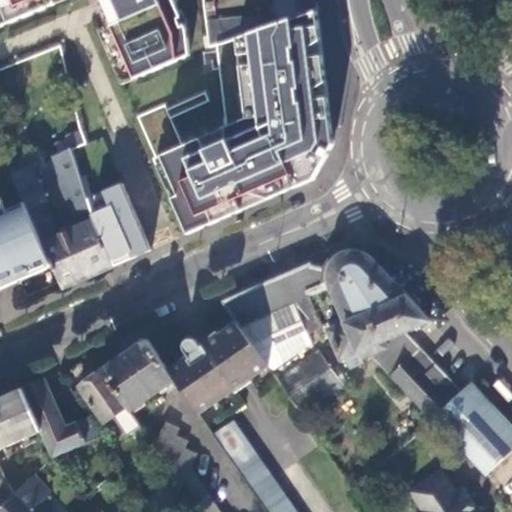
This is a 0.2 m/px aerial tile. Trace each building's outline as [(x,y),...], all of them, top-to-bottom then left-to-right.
[(0,0),(0,27),(55,4),(52,0),(99,0),(135,80),(189,56),(186,30),(184,25),(180,27),(177,19),(180,17),(172,0),(0,0)] [(216,0),(208,0),(211,17),(219,16),(216,0)] [(275,0),(278,14),(278,21),(313,13),(318,12),(316,0),(275,0)] [(227,127),(156,159),(189,234),(276,196),(309,181),(315,179),(334,146),(326,82),(318,12),(313,13),(278,21),(273,23),(270,24),(217,45),(227,127)] [(270,24),(269,16),(269,14),(212,21),(217,45),(270,24)] [(278,21),(278,14),(269,16),(270,24),(273,23),(278,21)] [(91,214),(94,213),(89,198),(74,151),(55,159),(54,165),(76,212),(84,215),(91,214)] [(91,277),(115,267),(93,220),(54,237),(58,226),(48,203),(49,202),(29,157),(11,165),(26,201),(54,265),(64,289),(91,277)] [(93,220),(115,267),(152,250),(123,183),(89,198),(94,213),(91,214),(93,220)] [(0,289),(54,265),(26,201),(25,201),(27,206),(13,212),(7,210),(2,198),(0,199),(0,289)] [(412,340),(431,322),(390,279),(367,256),(361,253),(358,253),(356,253),(350,253),(345,255),(339,258),(334,263),(331,268),(330,271),(313,268),(311,265),(292,273),(223,303),(237,323),(269,368),(270,370),(311,343),(307,334),(322,327),(323,330),(346,319),(348,323),(330,331),(344,360),(347,358),(352,370),(366,364),(363,359),(369,356),(432,422),(435,420),(464,394),(412,340)] [(269,368),(237,323),(218,336),(251,381),(269,368)] [(134,415),(178,382),(168,369),(147,339),(104,371),(130,407),(129,408),(134,415)] [(178,382),(201,415),(236,391),(203,346),(201,348),(194,339),(190,339),(187,341),(186,345),(187,350),(192,356),(188,359),(187,357),(168,369),(178,382)] [(276,379),(303,418),(346,388),(319,350),(276,379)] [(503,375),(511,384),(511,372),(509,369),(503,375)] [(80,386),(105,423),(115,417),(131,439),(145,430),(134,415),(129,408),(130,407),(104,371),(80,386)] [(67,427),(46,379),(34,384),(24,389),(42,431),(54,457),(100,437),(91,417),(67,427)] [(511,451),(511,427),(473,386),(464,394),(435,420),(487,476),(511,451)] [(0,449),(42,431),(24,389),(0,399),(0,508),(14,495),(0,465),(0,449)] [(295,511),(234,423),(215,437),(267,511),(295,511)] [(168,424),(157,449),(177,478),(183,487),(185,482),(191,468),(198,453),(187,448),(189,441),(177,435),(180,429),(168,424)] [(221,511),(191,468),(185,482),(205,511),(221,511)] [(476,511),(463,491),(457,495),(443,473),(411,493),(423,511),(476,511)] [(50,493),(34,476),(14,495),(0,508),(0,511),(39,511),(36,508),(50,493)] [(171,511),(183,487),(177,478),(148,502),(155,511),(171,511)]
